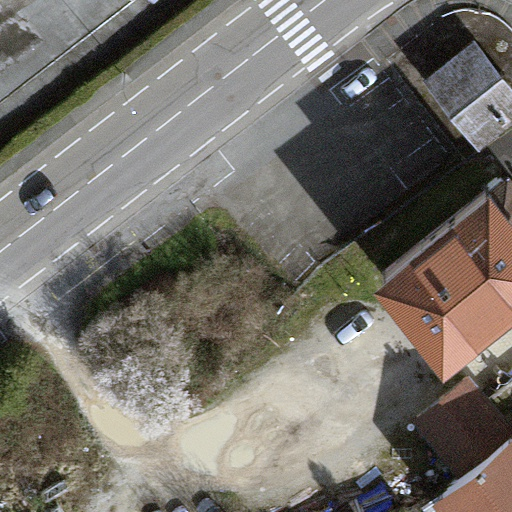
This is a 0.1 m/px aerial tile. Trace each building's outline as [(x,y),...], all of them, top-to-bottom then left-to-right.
[(465,49),(488,78),(497,70),(474,42),(465,49)] [(488,78),(465,49),(430,77),(477,136),(511,107),(511,89),(497,70),(488,78)] [(511,183),(509,180),(504,183),(498,176),(487,185),(511,216),(511,183)] [(511,292),(511,216),(487,185),(380,270),(442,348),(511,292)] [(415,414),(454,463),(504,423),(465,374),(415,414)] [(511,511),(511,430),(510,432),(438,487),(441,490),(457,511),(511,511)] [(457,511),(441,490),(424,503),(431,511),(457,511)]
